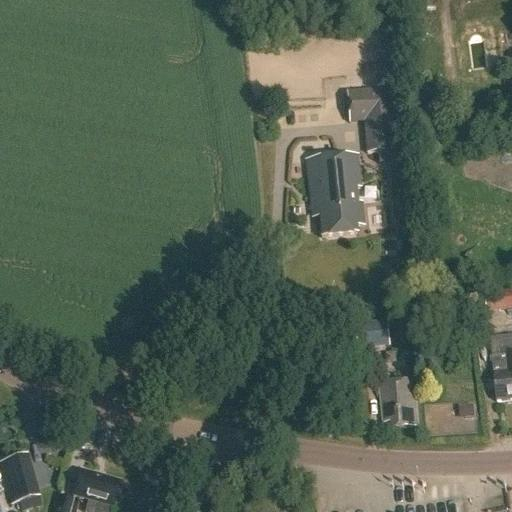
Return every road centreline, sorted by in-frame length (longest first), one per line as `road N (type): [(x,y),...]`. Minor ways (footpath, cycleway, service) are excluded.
road 1 (tertiary): [(212,442),(404,462),(511,460)]
road 2 (tertiary): [(212,442),(98,410),(0,367)]
